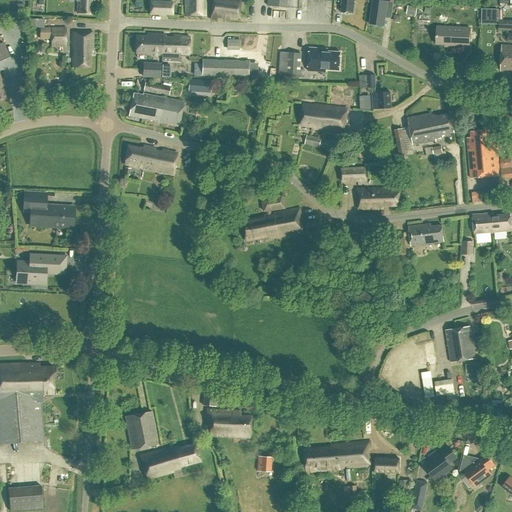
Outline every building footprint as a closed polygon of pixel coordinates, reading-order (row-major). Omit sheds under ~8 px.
[(77,0),(77,14),(90,15),(91,0),(77,0)] [(185,0),(185,16),(205,16),(205,0),(185,0)] [(240,0),(212,0),(210,19),(217,20),(217,18),(223,18),(223,20),(229,21),(230,17),(238,17),(240,0)] [(314,0),(325,1),(325,0),(268,0),(268,6),(288,8),(289,0),(314,0)] [(342,0),(341,13),(353,14),(354,0),(342,0)] [(388,2),(373,0),(370,25),(385,27),(388,2)] [(511,0),(499,0),(500,4),(511,4),(511,8),(511,0)] [(168,2),(150,1),(150,13),(168,14),(168,2)] [(408,6),(407,14),(416,16),(417,7),(408,6)] [(482,23),(499,24),(500,10),(500,8),(482,8),(482,23)] [(499,24),(499,28),(511,28),(511,19),(503,19),(503,10),(500,10),(499,24)] [(40,39),(51,39),(51,47),(66,47),(66,27),(51,27),(51,28),(40,28),(40,39)] [(471,29),(437,27),(436,45),(451,46),(451,48),(470,49),(471,29)] [(71,57),(71,67),(90,67),(90,51),(92,51),(93,32),(73,32),(72,53),(73,53),(73,57),(71,57)] [(136,36),(135,55),(162,56),(163,35),(147,34),(147,37),(136,36)] [(165,35),(163,35),(162,56),(162,61),(180,63),(181,56),(189,56),(190,37),(181,37),(180,36),(174,35),(173,38),(166,38),(165,35)] [(240,39),(227,38),(227,49),(239,49),(240,39)] [(0,61),(10,57),(4,43),(0,45),(0,61)] [(501,72),(511,72),(511,45),(502,45),(501,72)] [(338,70),(340,53),(326,52),(327,50),(309,48),(307,71),(325,72),(325,69),(338,70)] [(301,69),(302,53),(281,52),(279,76),(306,78),(306,70),(301,69)] [(201,75),(201,76),(250,78),(250,75),(258,75),(258,63),(250,63),(250,61),(201,60),(201,63),(195,62),(194,75),(201,75)] [(144,63),(143,78),(160,78),(161,64),(144,63)] [(375,76),(367,76),(368,88),(376,88),(375,76)] [(0,101),(9,98),(0,77),(0,101)] [(146,83),(145,91),(168,95),(169,87),(146,83)] [(353,92),(344,94),(345,102),(354,100),(353,92)] [(376,93),(373,94),(373,110),(392,109),(391,92),(379,93),(376,94),(376,93)] [(142,96),(133,94),(128,116),(178,126),(183,102),(143,94),(142,96)] [(309,104),(304,104),(301,127),(312,128),(312,130),(344,133),(345,125),(347,109),(311,105),(311,106),(309,106),(309,104)] [(440,116),(432,115),(408,119),(413,146),(436,141),(436,139),(443,138),(443,135),(455,133),(451,114),(440,116)] [(402,129),(394,130),(400,159),(408,158),(402,129)] [(490,136),(490,130),(471,132),(471,138),(467,138),(471,179),(500,176),(496,135),(490,136)] [(305,145),(320,147),(322,138),(307,135),(305,145)] [(155,148),(144,146),(144,149),(129,146),(125,165),(173,175),(178,153),(169,151),(163,149),(162,152),(156,151),(155,148)] [(432,147),(425,148),(426,156),(436,154),(437,161),(448,159),(445,152),(443,152),(441,146),(432,148),(432,147)] [(366,167),(341,168),(341,183),(366,182),(366,167)] [(400,206),(400,189),(391,189),(386,190),(386,189),(358,189),(358,210),(384,209),(384,207),(400,206)] [(495,190),(485,192),(488,202),(497,200),(495,190)] [(29,227),(74,230),(75,206),(46,204),(47,192),(24,191),(22,213),(30,213),(29,227)] [(485,202),(484,191),(472,192),(473,203),(485,202)] [(264,213),(286,209),(284,195),(262,199),(264,213)] [(262,217),(243,220),(246,239),(247,241),(268,238),(269,239),(305,233),(300,208),(261,215),(262,217)] [(493,233),(491,213),(473,215),(475,235),(493,233)] [(494,213),(491,213),(493,233),(511,231),(511,230),(510,214),(494,215),(494,213)] [(322,221),(308,222),(308,231),(323,231),(322,221)] [(425,227),(425,225),(409,227),(411,246),(444,242),(442,225),(425,227)] [(407,257),(404,232),(390,234),(393,259),(407,257)] [(461,241),(461,248),(461,254),(473,255),(473,242),(461,241)] [(16,282),(46,284),(46,274),(64,275),(65,256),(32,254),(31,263),(17,262),(16,282)] [(46,284),(13,284),(14,277),(8,277),(8,289),(46,290),(46,284)] [(475,359),(470,326),(446,330),(452,363),(475,359)] [(38,366),(38,364),(0,364),(0,444),(44,441),(40,399),(43,399),(43,398),(43,394),(52,394),(52,365),(38,366)] [(432,379),(423,380),(426,398),(435,397),(432,379)] [(452,379),(435,382),(437,396),(447,395),(448,400),(455,399),(452,379)] [(217,407),(219,393),(204,391),(202,406),(217,407)] [(240,412),(209,410),(208,414),(206,421),(205,436),(250,439),(251,416),(240,416),(240,412)] [(131,450),(158,445),(152,411),(125,417),(131,450)] [(339,468),(374,465),(374,458),(373,458),(373,457),(370,458),(369,449),(371,449),(371,441),(332,444),(332,446),(329,446),(329,447),(304,449),(306,472),(339,470),(339,468)] [(200,462),(196,444),(175,450),(174,446),(140,456),(147,479),(178,471),(178,469),(181,469),(181,467),(200,462)] [(428,458),(430,461),(424,465),(436,481),(453,468),(449,463),(457,458),(449,448),(438,456),(436,452),(428,458)] [(465,472),(476,486),(491,474),(488,470),(494,465),(487,455),(476,463),(475,461),(474,461),(475,458),(464,456),(461,471),(465,472)] [(263,457),(262,468),(272,468),(273,457),(263,457)] [(374,458),(374,465),(374,472),(399,473),(400,459),(374,458)] [(386,482),(382,474),(374,477),(378,485),(386,482)] [(511,478),(510,478),(503,487),(511,494),(511,478)] [(400,480),(399,501),(410,501),(410,480),(400,480)] [(418,481),(416,487),(412,508),(422,510),(427,483),(423,482),(418,481)] [(43,508),(41,485),(8,488),(10,511),(43,508)]
